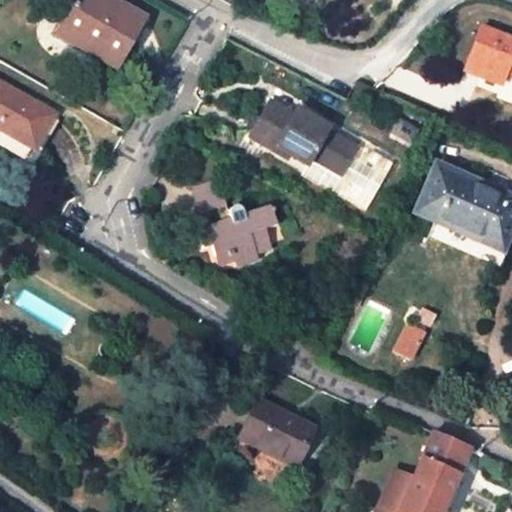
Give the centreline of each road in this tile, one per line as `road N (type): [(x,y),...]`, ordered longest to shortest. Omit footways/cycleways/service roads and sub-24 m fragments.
road 1 (residential): [(511,456),(340,383),(127,266),(110,220),(216,9)]
road 2 (residential): [(438,0),(379,56),(353,68),(216,9)]
